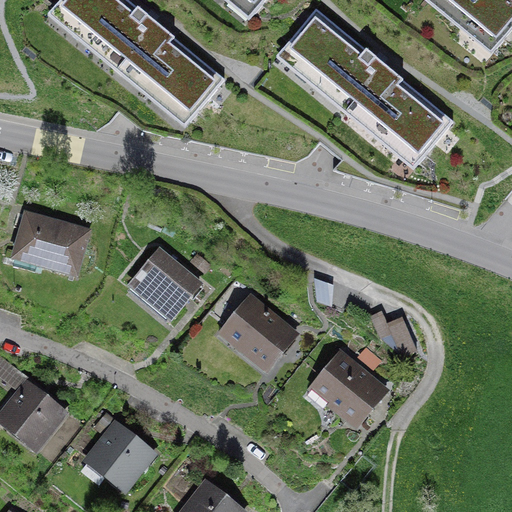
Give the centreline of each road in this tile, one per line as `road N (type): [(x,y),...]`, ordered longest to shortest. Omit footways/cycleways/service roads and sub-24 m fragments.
road 1 (residential): [(0,134),(299,196),(511,265)]
road 2 (track): [(236,183),(268,240),(408,312),(431,334),(437,365),(424,402),(396,441),(387,511)]
